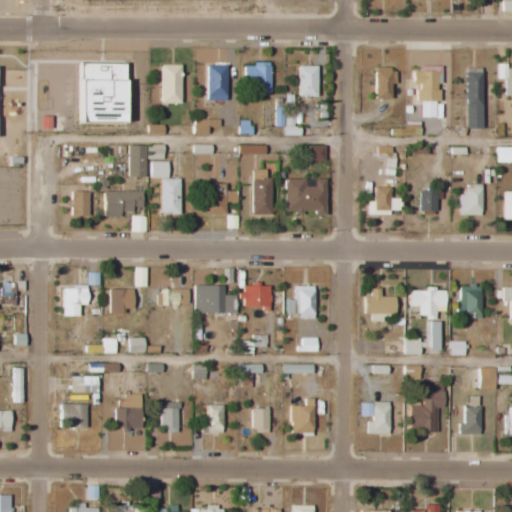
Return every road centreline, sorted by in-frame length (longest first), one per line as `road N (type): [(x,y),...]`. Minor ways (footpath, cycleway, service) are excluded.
road 1 (residential): [(511,37),(0,29)]
road 2 (residential): [(511,251),(0,244)]
road 3 (residential): [(511,475),(0,471)]
road 4 (residential): [(31,511),(35,0)]
road 5 (residential): [(338,511),(341,0)]
